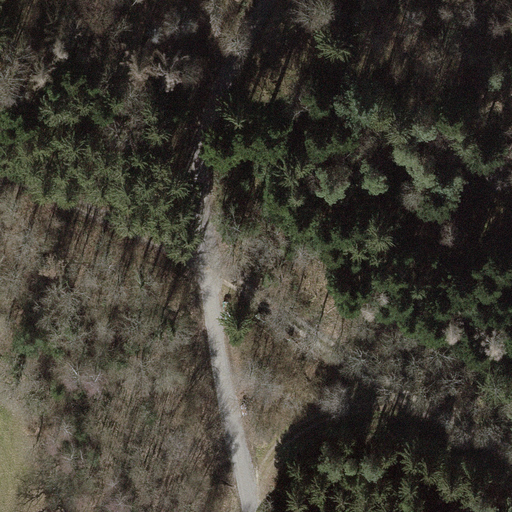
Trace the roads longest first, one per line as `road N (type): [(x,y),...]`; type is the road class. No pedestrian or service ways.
road 1 (track): [(511,452),(403,403),(209,265),(43,191),(0,160)]
road 2 (track): [(247,511),(196,168),(199,137),(229,70),(273,0)]
road 3 (track): [(248,511),(255,482),(301,433),(370,405),(403,403)]
